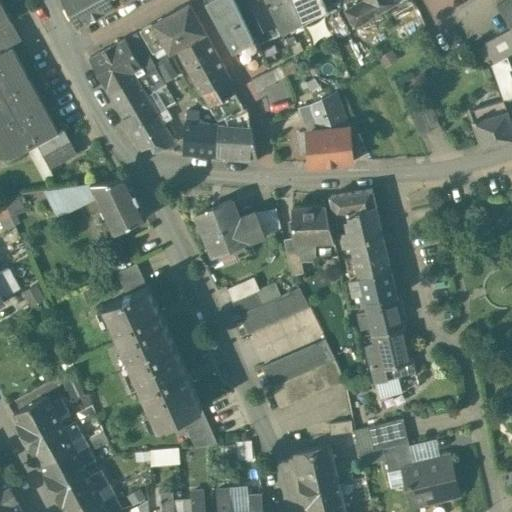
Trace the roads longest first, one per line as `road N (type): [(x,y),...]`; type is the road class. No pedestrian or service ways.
road 1 (residential): [(145,162),(282,460),(290,511)]
road 2 (residential): [(511,147),(391,173),(145,162)]
road 3 (residential): [(73,45),(123,139),(145,162)]
